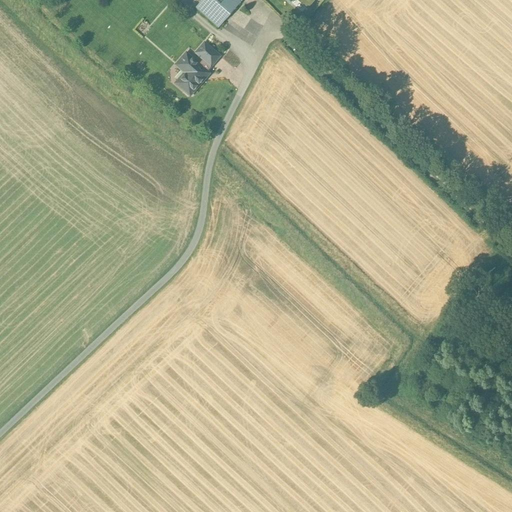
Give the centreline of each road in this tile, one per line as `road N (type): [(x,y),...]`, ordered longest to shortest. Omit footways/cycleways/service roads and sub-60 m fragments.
road 1 (residential): [(0,437),(195,247),(219,139),(271,25)]
road 2 (track): [(271,25),(511,254)]
